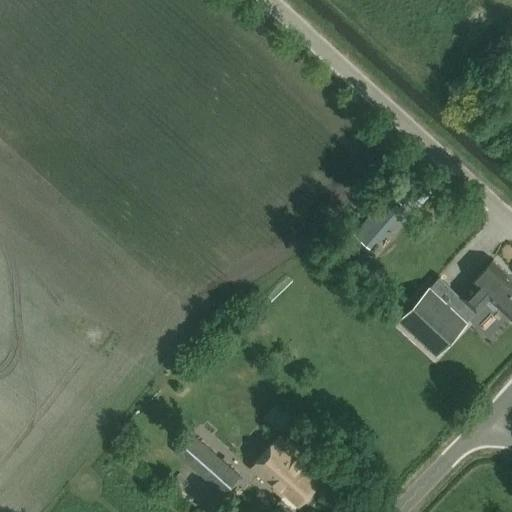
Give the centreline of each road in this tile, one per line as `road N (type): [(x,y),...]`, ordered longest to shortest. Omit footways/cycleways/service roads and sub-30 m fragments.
road 1 (unclassified): [(511,220),(270,0)]
road 2 (unclassified): [(393,511),(490,411)]
